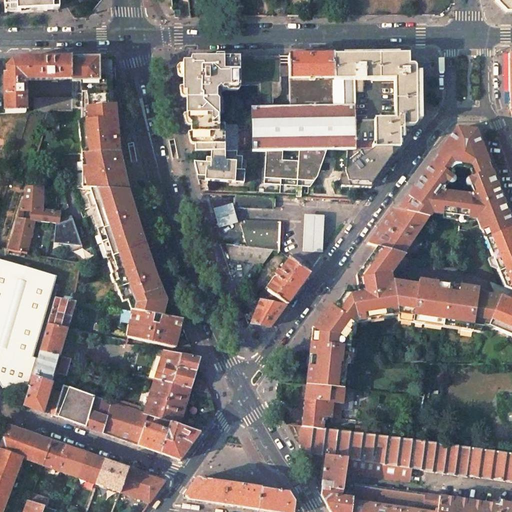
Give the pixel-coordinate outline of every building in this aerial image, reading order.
[(17,12),(29,12),(48,11),(47,0),(3,0),(4,5),(4,6),(16,5),(17,12)] [(58,0),(47,0),(48,11),(59,11),(58,0)] [(120,39),(126,108),(119,114),(124,148),(175,141),(173,126),(171,108),(166,103),(158,23),(160,21),(173,20),(171,0),(97,0),(87,12),(120,39)] [(342,0),(342,16),(353,16),(353,0),(342,0)] [(511,14),(511,0),(490,0),(490,4),(502,14),(511,14)] [(408,54),(354,56),(354,81),(362,81),(394,80),(395,119),(374,120),(374,145),(372,145),(372,148),(374,148),(374,149),(399,148),(410,134),(420,120),(419,66),(408,54)] [(334,79),(333,56),(288,57),(288,70),(288,79),(308,79),(308,82),(315,82),(315,79),(334,79)] [(333,56),(334,81),(354,81),(354,56),(333,56)] [(183,76),(183,93),(186,93),(186,100),(186,115),(190,116),(190,135),(194,135),(194,139),(194,154),(195,154),(210,153),(225,153),(224,127),(218,127),(218,115),(220,115),(223,113),(222,98),(220,96),(220,92),(221,91),(236,91),(239,89),(239,86),(257,86),(257,92),(257,106),(275,106),(283,106),(289,106),(288,79),(288,70),(280,70),(280,57),(267,57),(259,57),(214,57),(191,58),(190,58),(190,62),(185,62),(182,65),(183,76)] [(71,82),(81,82),(81,122),(74,122),(72,154),(77,154),(92,154),(97,154),(103,154),(119,153),(117,128),(115,108),(114,58),(72,59),(71,80),(71,82)] [(54,59),(20,60),(20,62),(12,62),(7,68),(7,76),(4,76),(5,94),(5,113),(26,113),(25,81),(71,80),(72,59),(54,59)] [(288,79),(289,106),(334,106),(334,81),(334,79),(315,79),(315,82),(308,82),(308,79),(288,79)] [(287,151),(314,151),(325,151),(347,150),(356,150),(355,123),(359,123),(359,115),(355,115),(355,105),(354,92),(354,88),(354,81),(334,81),(334,106),(289,106),(283,106),(275,106),(257,106),(251,106),(251,107),(252,152),(266,152),(279,152),(287,151)] [(354,92),(362,92),(362,81),(354,81),(354,88),(354,92)] [(71,97),(33,99),(33,112),(49,112),(71,111),(71,110),(71,101),(71,97)] [(225,153),(238,153),(237,127),(224,127),(225,153)] [(476,131),(467,129),(458,127),(409,195),(397,211),(428,218),(431,214),(476,220),(484,239),(496,235),(511,227),(511,225),(494,179),(476,131)] [(399,148),(374,149),(345,173),(347,178),(349,188),(370,188),(374,183),(399,148)] [(266,152),(265,185),(298,187),(298,192),(302,192),(303,187),(311,187),(319,178),(325,151),(314,151),(287,151),(279,152),(266,152)] [(70,181),(126,183),(125,181),(121,166),(121,164),(119,153),(103,154),(97,154),(92,154),(77,154),(72,154),(70,181)] [(206,170),(195,170),(196,173),(198,182),(245,184),(245,171),(243,171),(243,157),(238,157),(238,153),(225,153),(210,153),(210,160),(206,160),(206,165),(206,170)] [(341,188),(349,188),(347,178),(339,181),(341,188)] [(89,207),(96,229),(107,259),(145,247),(143,241),(140,233),(127,191),(126,183),(70,181),(72,189),(80,210),(89,207)] [(43,187),(27,187),(17,220),(36,222),(58,224),(60,213),(42,211),(43,187)] [(274,197),(235,196),(235,208),(272,209),(274,207),(274,197)] [(226,205),(213,209),(219,228),(230,225),(237,223),(235,214),(232,204),(226,205)] [(397,211),(391,210),(379,227),(367,244),(377,247),(381,248),(387,249),(404,254),(428,218),(397,211)] [(324,216),(305,215),(303,251),(322,252),(324,216)] [(36,222),(17,220),(7,251),(27,255),(36,222)] [(240,226),(247,247),(273,250),(279,251),(279,244),(283,244),(283,223),(244,222),(244,225),(240,226)] [(484,239),(504,288),(505,288),(511,290),(511,299),(511,302),(500,298),(491,318),(488,326),(493,328),(496,329),(503,332),(511,335),(511,227),(496,235),(484,239)] [(247,247),(226,244),(231,261),(262,265),(273,250),(247,247)] [(132,311),(140,313),(158,316),(161,316),(162,316),(164,309),(166,302),(159,287),(156,279),(155,277),(152,268),(149,260),(145,247),(107,259),(109,267),(115,265),(116,270),(120,281),(118,281),(118,282),(115,283),(121,301),(122,303),(125,302),(127,303),(130,311),(132,311)] [(383,316),(398,313),(413,316),(412,321),(424,323),(424,318),(443,321),(461,325),(460,329),(472,331),(473,325),(482,326),(482,325),(488,326),(491,318),(500,298),(491,294),(490,296),(478,294),(479,290),(468,288),(467,292),(456,291),(440,288),(429,287),(430,282),(418,281),(418,285),(398,282),(393,281),(392,277),(391,271),(404,254),(387,249),(381,248),(377,247),(366,263),(363,267),(361,270),(356,277),(356,278),(356,281),(357,287),(346,289),(334,306),(333,307),(329,305),(313,328),(311,341),(310,353),(307,386),(344,389),(347,364),(348,364),(350,348),(351,335),(352,328),(356,323),(360,318),(383,314),(383,316)] [(309,273),(288,257),(278,270),(277,269),(272,276),(273,277),(264,290),(286,306),(298,289),(309,273)] [(58,278),(0,261),(0,383),(3,388),(25,395),(36,360),(34,359),(58,278)] [(286,306),(264,290),(257,300),(260,300),(286,306)] [(73,301),(54,298),(39,352),(59,357),(75,302),(73,301)] [(286,306),(260,300),(251,324),(270,328),(278,317),(286,306)] [(140,313),(132,311),(127,337),(127,338),(128,338),(175,348),(182,322),(182,320),(179,319),(162,316),(161,316),(158,328),(154,328),(150,326),(152,319),(155,320),(155,319),(157,320),(158,316),(140,313)] [(188,342),(180,340),(178,349),(192,352),(188,342)] [(181,355),(163,351),(154,380),(172,384),(181,355)] [(59,357),(39,352),(32,376),(52,383),(59,357)] [(79,356),(67,354),(66,358),(85,362),(86,356),(80,354),(79,356)] [(200,358),(181,355),(172,384),(191,389),(198,366),(200,358)] [(66,358),(63,358),(58,373),(67,375),(71,360),(66,358)] [(52,383),(32,376),(27,393),(23,406),(43,413),(52,383)] [(172,384),(154,380),(143,414),(148,415),(161,419),(172,384)] [(204,382),(196,380),(193,389),(209,393),(204,382)] [(191,389),(172,384),(161,419),(171,423),(177,425),(179,426),(180,424),(181,421),(191,389)] [(54,416),(102,433),(110,402),(63,385),(60,393),(56,408),(55,412),(54,416)] [(344,389),(307,386),(305,399),(332,401),(342,402),(341,408),(352,410),(354,390),(344,389)] [(60,393),(55,392),(51,407),(56,408),(60,393)] [(498,398),(498,411),(506,411),(503,397),(498,398)] [(140,408),(111,398),(110,402),(139,412),(140,408)] [(332,401),(305,399),(302,427),(322,429),(322,428),(324,416),(331,417),(340,418),(341,408),(342,402),(332,401)] [(125,441),(137,446),(145,424),(148,415),(143,414),(139,412),(110,402),(102,433),(125,441)] [(168,432),(160,454),(164,455),(169,442),(171,443),(173,438),(177,425),(171,423),(168,432)] [(168,432),(145,424),(137,446),(160,454),(168,432)] [(173,438),(191,445),(195,439),(200,433),(196,432),(179,426),(177,425),(173,438)] [(51,441),(7,426),(0,444),(0,511),(42,511),(45,507),(29,501),(28,501),(27,505),(22,503),(18,511),(10,511),(12,508),(5,505),(22,459),(42,466),(51,441)] [(322,429),(302,427),(299,447),(303,453),(317,456),(325,457),(346,460),(411,469),(424,471),(423,471),(467,478),(467,477),(511,482),(511,453),(485,449),(415,440),(350,432),(322,428),(322,429)] [(180,461),(191,445),(173,438),(171,443),(169,442),(164,455),(174,459),(180,461)] [(60,472),(77,478),(86,454),(62,446),(51,441),(42,466),(57,471),(60,472)] [(95,457),(86,454),(77,478),(95,485),(104,461),(95,457)] [(325,457),(317,456),(316,466),(324,468),(325,457)] [(346,460),(325,457),(324,468),(321,487),(321,491),(320,495),(338,497),(338,491),(342,492),(342,490),(345,473),(346,460)] [(411,469),(346,460),(345,473),(409,483),(411,469)] [(108,462),(104,461),(95,485),(119,493),(129,469),(108,462)] [(164,482),(129,469),(119,493),(143,502),(149,503),(157,493),(164,482)] [(189,500),(227,506),(231,484),(208,481),(197,479),(193,485),(185,496),(185,497),(189,500)] [(227,506),(257,510),(258,510),(261,489),(231,484),(227,506)] [(420,493),(354,484),(352,499),(352,502),(416,511),(417,511),(420,494),(420,493)] [(282,492),(261,489),(258,510),(269,511),(293,511),(294,509),(295,502),(290,494),(290,493),(282,492)] [(45,507),(46,507),(49,500),(32,494),(29,501),(45,507)] [(437,511),(440,497),(420,494),(417,511),(437,511)] [(350,511),(352,502),(352,499),(344,498),(338,497),(320,495),(329,511),(350,511)] [(499,511),(502,503),(501,503),(500,503),(499,504),(498,504),(498,506),(454,499),(443,497),(440,497),(437,511),(499,511)] [(149,503),(143,502),(140,507),(145,510),(147,507),(147,506),(149,503)] [(416,511),(352,502),(350,511),(416,511)] [(511,511),(511,504),(502,503),(499,511),(511,511)]
